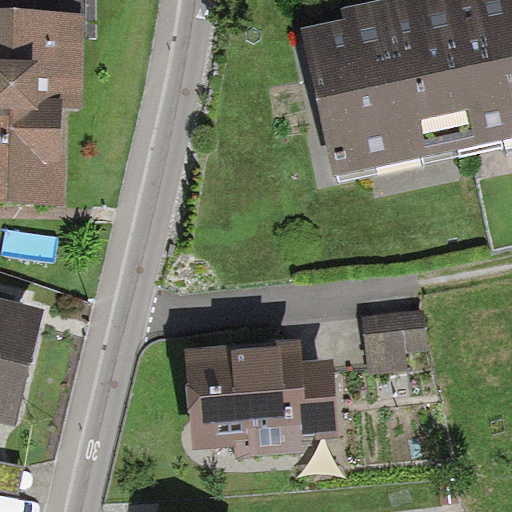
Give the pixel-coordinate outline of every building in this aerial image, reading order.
[(345,23),(302,32),(335,178),(511,138),(511,0),(382,0),(342,9),(345,23)] [(82,13),(0,12),(0,206),(62,207),(63,111),(81,111),(82,13)] [(0,421),(15,425),(42,309),(0,299),(0,421)] [(362,315),(368,371),(409,367),(407,351),(427,349),(423,309),(362,315)] [(185,348),(192,449),(233,446),(234,459),(305,454),(304,438),(341,435),(335,359),(302,361),(300,339),(185,348)] [(24,466),(0,461),(0,490),(18,494),(24,466)]
